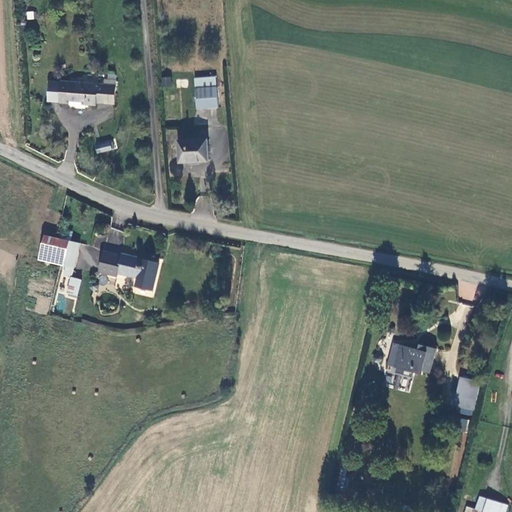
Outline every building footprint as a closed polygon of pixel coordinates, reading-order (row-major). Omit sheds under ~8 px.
[(166,87),(175,86),(174,77),(165,77),(166,87)] [(199,89),(220,87),(219,77),(198,78),(199,89)] [(179,79),(179,88),(191,88),(191,79),(179,79)] [(70,105),(73,108),(87,109),(87,105),(97,105),(97,103),(115,104),(117,81),(106,80),(106,85),(62,82),(63,83),(61,103),(71,104),(70,105)] [(49,102),(61,103),(63,83),(50,82),(49,102)] [(220,87),(199,89),(198,89),(200,106),(201,106),(201,109),(221,107),(220,87)] [(114,139),(94,145),(97,154),(117,148),(114,139)] [(180,162),(209,161),(208,140),(179,141),(180,162)] [(41,250),(63,256),(61,265),(67,267),(75,268),(81,244),(45,236),(41,250)] [(41,250),(39,260),(61,265),(63,256),(41,250)] [(153,291),(160,264),(123,254),(123,256),(106,252),(100,272),(118,276),(119,273),(139,278),(137,287),(153,291)] [(72,277),(75,268),(67,267),(65,275),(72,277)] [(79,296),(83,281),(73,278),(69,294),(79,296)] [(403,369),(402,371),(418,375),(419,372),(426,374),(432,350),(415,345),(414,350),(398,346),(392,366),(403,369)] [(462,376),(454,406),(474,410),(481,380),(462,376)] [(458,430),(467,431),(469,420),(460,418),(458,430)] [(355,480),(357,469),(352,469),(347,493),(358,495),(360,481),(355,480)] [(489,500),(485,511),(500,511),(503,503),(489,500)] [(506,511),(509,504),(503,503),(500,511),(506,511)]
